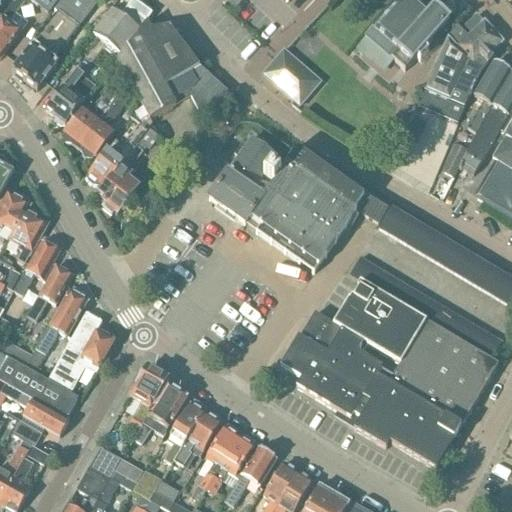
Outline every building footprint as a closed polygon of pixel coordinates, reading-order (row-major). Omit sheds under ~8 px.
[(25,0),(15,0),(0,20),(0,62),(21,35),(8,25),(27,1),(25,0)] [(63,0),(54,12),(57,15),(11,74),(15,77),(15,81),(21,85),(24,84),(37,94),(58,67),(53,63),(99,4),(95,1),(95,0),(63,0)] [(25,0),(27,1),(48,17),(61,0),(25,0)] [(429,17),(409,0),(403,0),(372,32),(371,31),(364,38),(366,40),(404,73),(411,66),(412,66),(431,44),(435,48),(445,36),(441,32),(449,23),(434,11),(429,17)] [(120,18),(139,33),(146,24),(152,16),(133,1),(132,3),(120,18)] [(139,33),(112,11),(92,37),(120,58),(139,33)] [(448,41),(419,109),(431,114),(458,126),(469,100),(470,101),(482,78),(493,60),(490,56),(501,46),(502,46),(502,45),(477,17),(460,32),(457,29),(448,41)] [(147,25),(116,65),(138,104),(200,69),(197,68),(169,30),(168,31),(151,33),(147,25)] [(467,132),(475,137),(486,117),(511,78),(511,75),(510,74),(510,70),(504,67),(501,69),(495,65),(484,82),(474,101),(483,105),(467,132)] [(200,69),(138,104),(149,124),(175,109),(172,104),(188,95),(204,126),(227,94),(200,69)] [(84,80),(76,74),(46,114),(54,120),(54,125),(60,129),(64,128),(65,129),(95,90),(83,81),(84,80)] [(498,145),(511,121),(511,78),(486,117),(475,137),(467,152),(451,180),(453,182),(459,172),(461,173),(462,172),(473,179),(494,143),(498,145)] [(64,139),(62,142),(65,148),(72,149),(74,146),(79,150),(118,100),(109,93),(104,99),(94,112),(96,114),(91,120),(82,113),(63,138),(64,139)] [(118,100),(79,150),(84,154),(82,157),(84,163),(91,164),(94,161),(95,162),(114,138),(105,131),(110,124),(112,126),(122,113),(127,106),(118,100)] [(147,135),(146,134),(139,129),(128,144),(129,145),(115,162),(107,155),(87,181),(89,185),(93,188),(98,188),(99,187),(104,191),(137,150),(136,149),(140,144),(139,144),(147,135)] [(511,232),(511,231),(511,129),(490,166),(492,167),(473,200),(510,223),(507,229),(511,232)] [(283,165),(264,152),(251,142),(231,170),(233,172),(228,178),(227,177),(209,203),(217,209),(235,223),(236,222),(244,228),(249,222),(260,229),(255,236),(314,277),(356,217),(353,215),(363,200),(294,151),(283,165)] [(456,147),(442,175),(451,180),(467,152),(456,147)] [(137,150),(104,191),(98,198),(105,204),(102,207),(105,209),(102,212),(112,219),(114,216),(117,218),(139,190),(128,182),(140,166),(137,164),(144,155),(137,150)] [(0,167),(0,199),(14,176),(0,167)] [(7,195),(0,208),(0,232),(1,234),(3,230),(14,237),(26,215),(30,208),(26,206),(27,203),(19,199),(18,202),(7,195)] [(387,213),(365,200),(357,215),(378,228),(387,213)] [(388,238),(401,216),(391,210),(378,232),(388,238)] [(14,237),(10,243),(21,249),(18,253),(23,256),(18,264),(25,268),(47,227),(37,221),(37,220),(35,216),(30,215),(29,217),(26,215),(14,237)] [(397,244),(410,221),(401,216),(388,238),(397,244)] [(406,249),(420,227),(410,221),(397,244),(406,249)] [(416,255),(429,232),(420,227),(406,249),(416,255)] [(425,260),(438,238),(429,232),(416,255),(425,260)] [(434,266),(448,243),(438,238),(425,260),(434,266)] [(43,243),(14,295),(23,300),(34,279),(38,281),(43,284),(59,256),(55,254),(57,250),(51,245),(43,243)] [(444,271),(457,249),(448,243),(434,266),(444,271)] [(453,277),(466,254),(457,249),(444,271),(453,277)] [(462,282),(475,260),(466,254),(453,277),(462,282)] [(358,284),(369,265),(361,260),(350,279),(358,284)] [(471,288),(485,265),(475,260),(462,282),(471,288)] [(366,288),(377,270),(369,265),(358,284),(366,288)] [(481,293),(494,271),(485,265),(471,288),(481,293)] [(55,270),(27,320),(36,325),(47,305),(56,310),(73,280),(71,279),(73,276),(65,271),(63,275),(55,270)] [(374,293),(385,275),(377,270),(366,288),(374,293)] [(490,299),(503,276),(494,271),(481,293),(490,299)] [(382,297),(392,279),(385,275),(374,293),(382,297)] [(499,304),(511,283),(511,281),(503,276),(490,299),(499,304)] [(389,302),(400,284),(392,279),(382,297),(389,302)] [(509,310),(511,304),(511,283),(499,304),(509,310)] [(397,307),(408,289),(400,284),(389,302),(397,307)] [(300,341),(294,352),(294,353),(297,349),(302,352),(288,375),(301,382),(296,391),(357,427),(353,433),(385,452),(389,446),(435,474),(498,368),(490,363),(360,285),(357,291),(359,292),(354,301),(351,300),(348,305),(350,306),(336,330),(315,317),(300,341)] [(405,311),(416,293),(408,289),(397,307),(405,311)] [(69,294),(35,354),(45,360),(58,336),(67,341),(88,305),(81,301),(83,297),(74,292),(72,295),(69,294)] [(413,316),(423,298),(416,293),(405,311),(413,316)] [(420,321),(431,302),(423,298),(413,316),(420,321)] [(428,325),(439,307),(431,302),(420,321),(428,325)] [(436,330),(447,312),(439,307),(428,325),(436,330)] [(444,334),(454,316),(447,312),(436,330),(444,334)] [(451,339),(462,321),(454,316),(444,334),(451,339)] [(86,317),(48,384),(71,397),(86,371),(96,376),(114,344),(111,342),(110,339),(106,337),(103,337),(97,334),(101,325),(86,317)] [(459,344),(470,325),(462,321),(451,339),(459,344)] [(467,348),(478,330),(470,325),(459,344),(467,348)] [(475,353),(485,335),(478,330),(467,348),(475,353)] [(482,357),(493,339),(485,335),(475,353),(482,357)] [(493,339),(482,357),(491,363),(502,344),(493,339)] [(0,356),(0,385),(65,422),(66,422),(77,401),(71,397),(48,384),(35,377),(25,371),(5,359),(0,356)] [(132,437),(136,440),(165,390),(169,382),(146,370),(129,401),(141,408),(128,431),(134,434),(132,437)] [(0,385),(0,396),(5,399),(27,411),(22,419),(59,441),(69,424),(66,422),(65,422),(0,385)] [(136,440),(134,443),(143,449),(152,433),(164,441),(167,435),(169,436),(186,405),(188,402),(185,401),(186,399),(185,396),(179,392),(176,394),(175,395),(165,390),(139,435),(136,440)] [(173,449),(163,464),(171,469),(173,466),(176,468),(177,466),(206,417),(203,414),(205,411),(200,407),(195,405),(192,408),(190,407),(173,437),(168,445),(173,449)] [(206,417),(177,466),(183,470),(191,456),(189,455),(193,450),(195,451),(203,456),(221,426),(219,425),(219,421),(215,418),(211,420),(206,417)] [(20,425),(12,438),(32,450),(34,451),(42,437),(20,425)] [(212,467),(199,489),(206,493),(239,441),(234,437),(236,435),(233,432),(228,430),(227,433),(224,431),(206,464),(212,467)] [(239,441),(206,493),(214,498),(228,477),(236,481),(254,450),(252,449),(254,446),(246,440),(244,444),(239,441)] [(0,471),(0,507),(24,465),(25,463),(27,459),(29,455),(19,449),(5,474),(0,471)] [(49,459),(32,450),(29,455),(27,459),(44,469),(49,459)] [(233,493),(224,506),(233,511),(242,499),(250,486),(259,491),(277,463),(268,458),(267,454),(263,452),(260,453),(258,451),(258,453),(233,493)] [(89,472),(110,484),(111,484),(116,475),(94,462),(89,472)] [(24,465),(0,507),(0,509),(5,511),(4,511),(19,511),(30,493),(22,488),(32,470),(33,468),(25,463),(24,465)] [(270,506),(266,511),(277,511),(298,476),(293,473),(292,471),(288,468),(285,468),(283,467),(263,502),(270,506)] [(93,511),(110,484),(89,472),(77,493),(90,501),(83,511),(72,511),(67,509),(65,511),(93,511)] [(116,475),(111,484),(118,488),(131,496),(136,487),(129,483),(129,484),(125,482),(126,481),(116,475)] [(298,476),(277,511),(297,511),(313,485),(311,484),(310,482),(306,479),(303,479),(298,476)] [(136,487),(131,496),(148,506),(154,495),(157,490),(140,481),(136,487)] [(110,484),(93,511),(103,511),(104,511),(118,488),(111,484),(110,484)] [(326,511),(334,498),(319,489),(305,511),(326,511)] [(154,495),(148,506),(159,511),(170,511),(174,506),(154,495)] [(334,498),(326,511),(345,511),(349,507),(347,506),(346,503),(342,501),(339,501),(334,498)]
